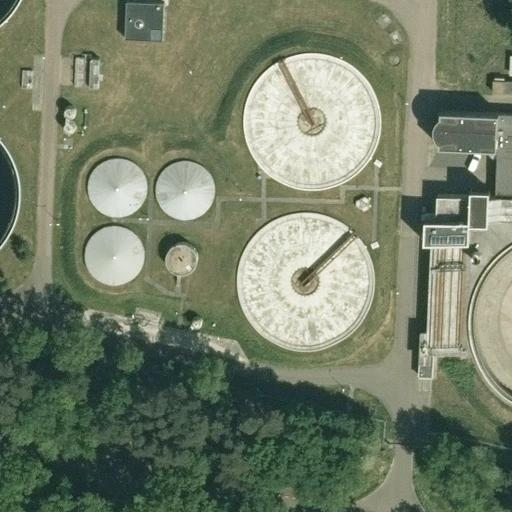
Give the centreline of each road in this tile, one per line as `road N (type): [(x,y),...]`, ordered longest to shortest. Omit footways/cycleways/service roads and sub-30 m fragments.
road 1 (unclassified): [(383,511),(401,445),(400,380),(0,318)]
road 2 (unclassified): [(322,511),(0,437)]
